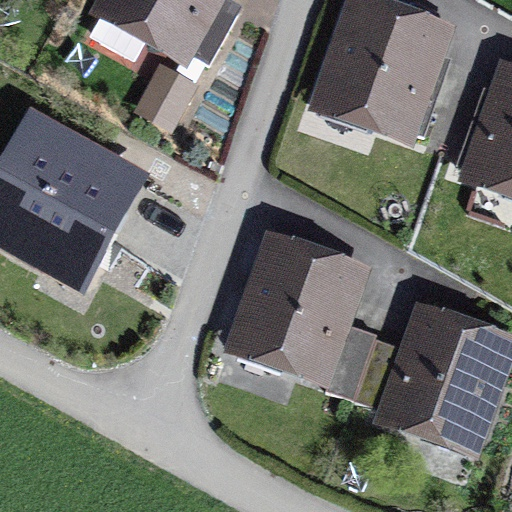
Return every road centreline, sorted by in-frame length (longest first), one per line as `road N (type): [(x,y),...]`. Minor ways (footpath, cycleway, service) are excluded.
road 1 (residential): [(301,0),(152,431)]
road 2 (residential): [(152,431),(0,348)]
road 3 (residential): [(293,511),(152,431)]
